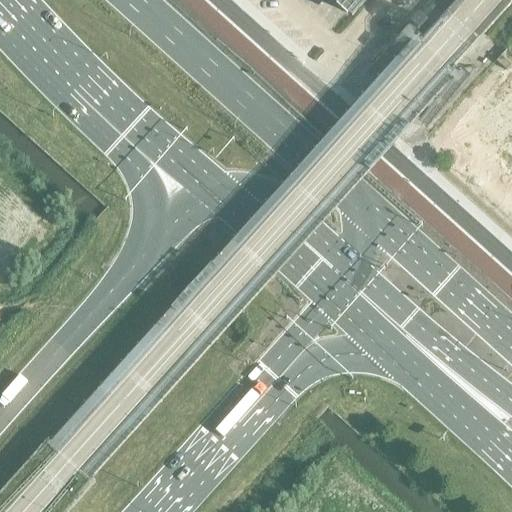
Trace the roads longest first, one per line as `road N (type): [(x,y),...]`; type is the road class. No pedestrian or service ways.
road 1 (unclassified): [(511,261),(219,0)]
road 2 (trunk): [(360,204),(134,0)]
road 3 (trunk): [(38,24),(60,87),(134,162),(149,191),(127,275)]
road 4 (trunk): [(38,24),(209,184)]
road 5 (trunk): [(148,511),(297,348)]
road 6 (trunk): [(511,403),(342,286)]
road 7 (trunk): [(511,339),(360,204)]
road 8 (trunk): [(127,275),(0,418)]
road 9 (trunk): [(209,184),(266,217),(342,286)]
road 10 (trunk): [(413,360),(511,461)]
road 11 (trunk): [(209,184),(127,275)]
